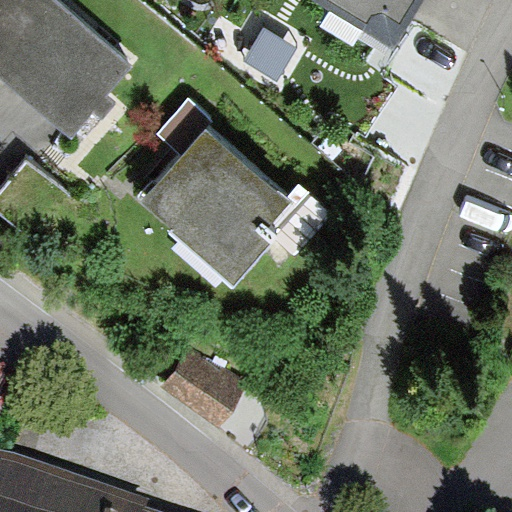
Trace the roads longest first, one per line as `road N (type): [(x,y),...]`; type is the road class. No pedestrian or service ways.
road 1 (residential): [(511,27),(406,259),(365,393),(368,504)]
road 2 (residential): [(0,299),(278,511)]
